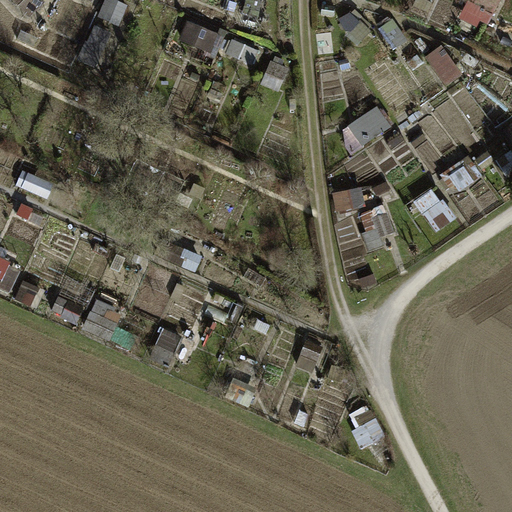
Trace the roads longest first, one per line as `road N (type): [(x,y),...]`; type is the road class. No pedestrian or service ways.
road 1 (track): [(434,511),(374,380),(383,309),(511,215)]
road 2 (track): [(346,0),(511,71)]
